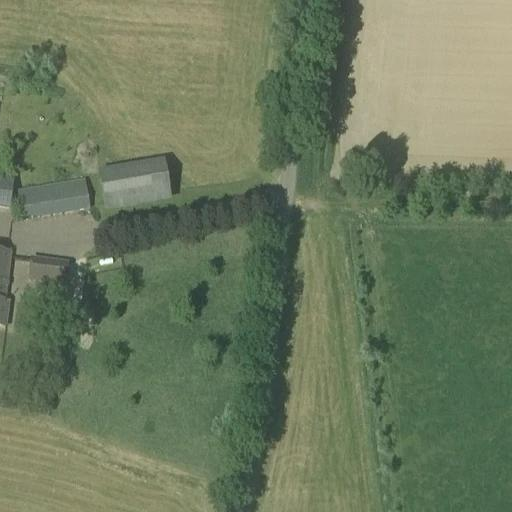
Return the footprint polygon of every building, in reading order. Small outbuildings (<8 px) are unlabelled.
[(155,175),(152,160),(93,172),(96,187),(155,175)] [(0,212),(10,213),(14,177),(0,175),(0,212)] [(95,210),(160,200),(157,178),(91,189),(95,210)] [(68,186),(73,214),(88,211),(83,183),(68,186)] [(34,192),(18,194),(22,219),(37,220),(38,220),(34,192)] [(0,254),(0,329),(6,330),(9,311),(5,311),(11,255),(0,254)] [(64,286),(67,267),(31,262),(29,282),(64,286)]
